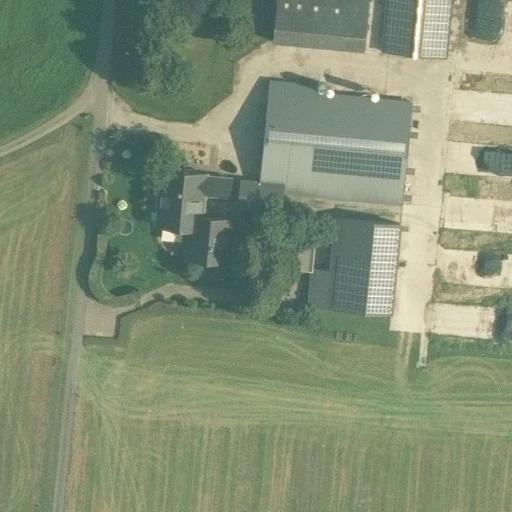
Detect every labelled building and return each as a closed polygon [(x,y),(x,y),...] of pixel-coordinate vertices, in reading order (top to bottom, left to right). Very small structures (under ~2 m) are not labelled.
[(275,0),(272,43),(363,51),(367,0),(275,0)] [(387,0),(382,52),(444,58),(449,0),(387,0)] [(279,215),(281,194),(402,205),(411,101),(314,91),(315,85),(268,80),(258,184),(239,182),(236,211),(279,215)] [(212,265),(213,262),(226,263),(230,219),(201,217),(203,194),(228,196),(230,179),(205,176),(205,174),(161,170),(156,226),(188,229),(185,259),(199,260),(199,264),(202,267),(204,268),(208,267),(212,265)] [(337,218),(332,270),(310,268),(306,305),(390,314),(399,224),(337,218)] [(307,270),(309,244),(285,242),(283,268),(307,270)] [(511,262),(501,263),(501,286),(511,286),(511,262)]
